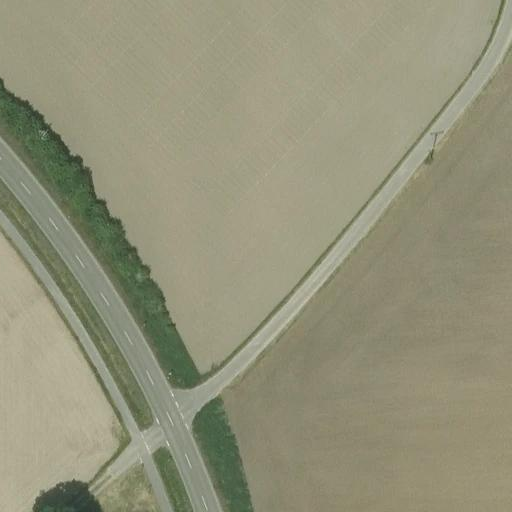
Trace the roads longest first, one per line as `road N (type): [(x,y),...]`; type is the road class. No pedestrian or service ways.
road 1 (secondary): [(0,161),(103,299),(171,424),(206,511)]
road 2 (track): [(76,511),(171,424)]
